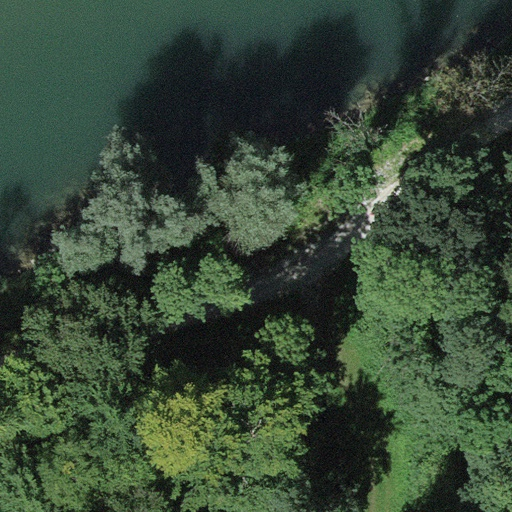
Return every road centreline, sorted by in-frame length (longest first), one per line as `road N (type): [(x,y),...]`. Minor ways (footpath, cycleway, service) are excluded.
road 1 (track): [(511,107),(295,272),(0,374)]
road 2 (track): [(295,272),(361,369),(392,466),(377,511)]
